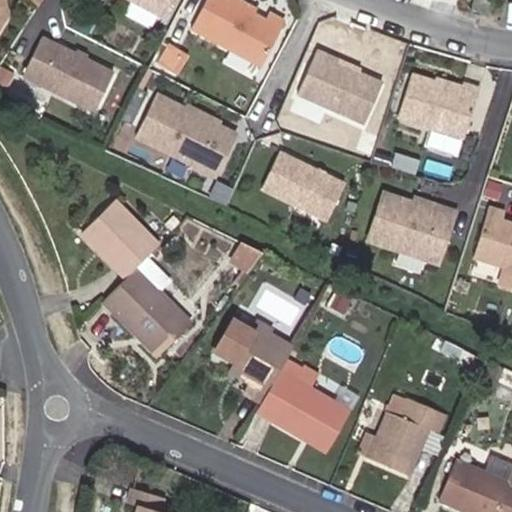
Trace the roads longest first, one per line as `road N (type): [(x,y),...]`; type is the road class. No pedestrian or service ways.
road 1 (residential): [(78,406),(322,511)]
road 2 (residential): [(353,0),(511,46)]
road 3 (residential): [(0,234),(41,360)]
